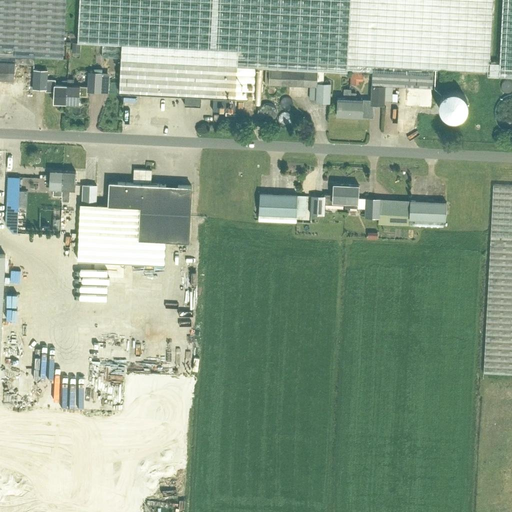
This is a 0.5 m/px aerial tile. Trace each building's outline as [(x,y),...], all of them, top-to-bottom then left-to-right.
[(0,0),(0,60),(15,61),(15,55),(36,56),(63,57),(66,0),(0,0)] [(79,0),(77,41),(121,43),(119,91),(185,94),(185,104),(201,105),(201,95),(236,97),(255,98),(257,66),(269,66),(269,67),(319,69),(372,71),(388,72),(431,74),(433,74),(433,68),(489,71),(489,75),(498,75),(511,75),(511,0),(501,0),(499,61),(489,61),(492,0),(79,0)] [(80,42),(73,42),(72,50),(80,50),(80,42)] [(0,78),(14,79),(15,61),(0,60),(0,78)] [(265,70),(264,83),(268,83),(317,85),(316,101),(331,102),(332,83),(318,82),(319,69),(269,67),(269,70),(265,70)] [(67,80),(62,80),(62,84),(55,84),(55,79),(46,79),(47,70),(34,69),(33,88),(45,88),(45,90),(54,91),(53,102),(66,102),(67,80)] [(74,78),(67,78),(67,80),(66,102),(79,103),(79,95),(87,95),(88,90),(101,91),(102,72),(88,71),(88,85),(74,84),(74,78)] [(371,99),(371,104),(373,104),(384,105),(384,99),(391,99),(392,85),(407,86),(432,87),(433,74),(431,74),(388,72),(372,71),(371,99)] [(349,116),(351,92),(351,88),(343,88),(343,94),(345,94),(345,97),(338,97),(337,115),(349,116)] [(467,109),(468,104),(467,99),(465,95),(461,92),(456,90),(451,90),(446,92),(442,95),(440,99),(439,104),(440,109),(442,113),(446,117),(451,118),(456,118),(461,117),(465,113),(467,109)] [(356,92),(351,92),(349,116),(362,116),(373,117),(373,104),(371,104),(371,99),(363,98),(355,98),(356,92)] [(234,111),(235,98),(213,97),(212,110),(234,111)] [(79,234),(78,259),(165,262),(166,238),(189,239),(191,184),(151,182),(152,168),(134,167),(134,181),(110,180),(109,203),(96,202),(97,184),(83,183),(82,202),(80,202),(79,234)] [(62,195),(63,170),(50,169),(49,187),(56,188),(56,195),(62,195)] [(63,170),(62,195),(61,200),(69,201),(69,188),(75,189),(75,170),(63,170)] [(16,212),(16,210),(19,210),(20,176),(7,175),(7,183),(6,209),(12,210),(11,212),(16,212)] [(344,204),(345,184),(333,183),(332,194),(323,194),(323,196),(311,195),(310,214),(323,215),(324,203),(344,204)] [(357,207),(358,184),(345,184),(344,204),(344,206),(357,207)] [(511,184),(493,184),(491,229),(487,308),(483,372),(511,373),(511,184)] [(254,212),(254,219),(296,221),(296,214),(297,194),(260,192),(259,213),(254,212)] [(379,217),(380,198),(366,197),(365,216),(379,217)] [(409,223),(409,218),(410,200),(395,199),(393,224),(409,225),(409,223)] [(449,215),(450,202),(410,200),(409,218),(444,219),(445,219),(446,214),(449,215)]
